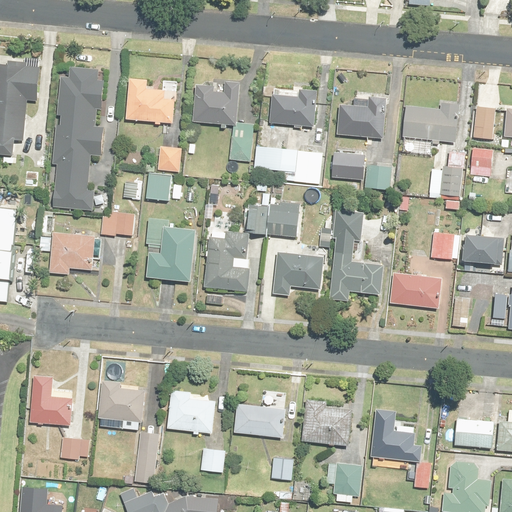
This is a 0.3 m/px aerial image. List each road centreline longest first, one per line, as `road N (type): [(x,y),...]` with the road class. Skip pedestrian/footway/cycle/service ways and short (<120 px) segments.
road 1 (residential): [(2,3),(511,49)]
road 2 (residential): [(35,326),(511,367)]
